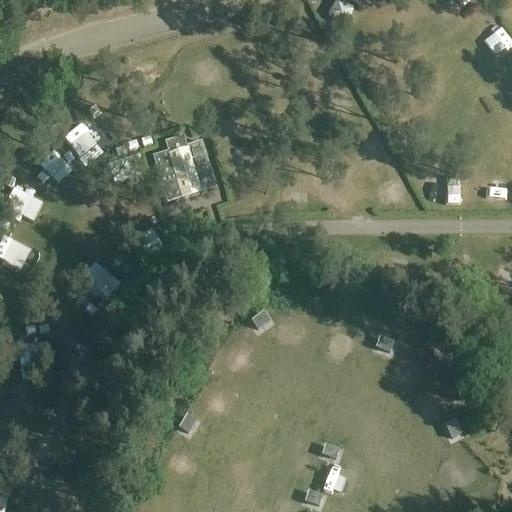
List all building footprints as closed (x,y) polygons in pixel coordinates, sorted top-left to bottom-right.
[(482,36),(492,29),(476,7),(466,13),(482,36)] [(496,47),(511,66),(511,46),(505,39),(496,47)] [(168,154),(153,159),(167,206),(182,201),(182,200),(201,194),(201,195),(216,191),(202,144),(187,149),(184,139),(165,145),(168,154)] [(252,167),(228,178),(235,194),(259,183),(252,167)] [(61,207),(72,215),(85,197),(74,189),(61,207)] [(433,191),(422,195),(429,216),(439,213),(433,191)] [(17,237),(40,245),(48,224),(25,216),(17,237)] [(7,260),(0,274),(0,281),(15,289),(25,270),(7,260)]
